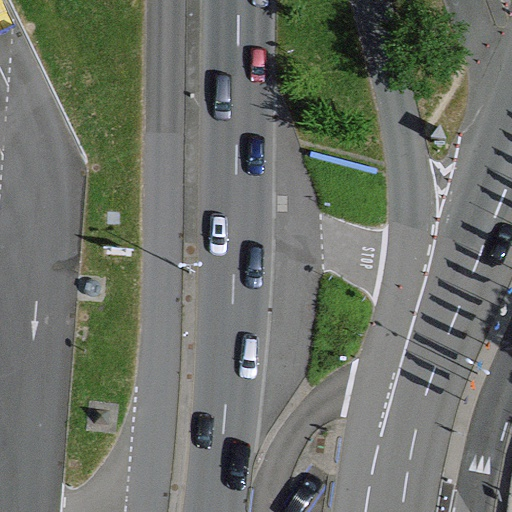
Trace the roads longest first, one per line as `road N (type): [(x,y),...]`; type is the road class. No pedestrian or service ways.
road 1 (motorway): [(241,0),(240,207),(214,511)]
road 2 (motorway): [(168,0),(164,346),(150,511)]
road 3 (motorway): [(403,401),(409,165),(375,0)]
road 4 (motorway): [(403,401),(475,263),(511,145)]
